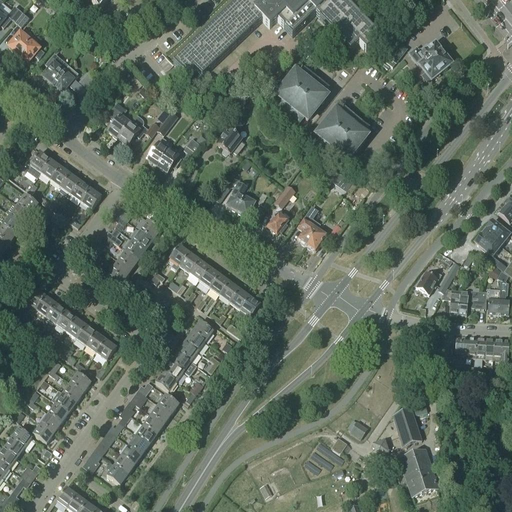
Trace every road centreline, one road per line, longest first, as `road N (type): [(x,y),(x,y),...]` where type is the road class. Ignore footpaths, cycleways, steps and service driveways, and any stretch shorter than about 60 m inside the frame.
road 1 (tertiary): [(511,74),(336,296)]
road 2 (tertiary): [(365,309),(511,114)]
road 3 (tertiary): [(202,473),(365,309)]
road 4 (residential): [(152,345),(64,281),(62,270),(124,186)]
road 5 (tertiary): [(336,296),(275,361),(202,473)]
road 6 (residential): [(152,345),(35,511)]
road 7 (residential): [(511,331),(417,326),(365,309)]
